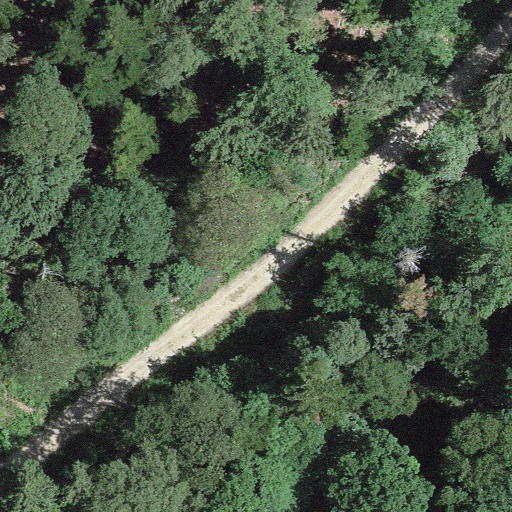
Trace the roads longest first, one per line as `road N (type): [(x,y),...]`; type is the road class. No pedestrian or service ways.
road 1 (track): [(0,408),(483,0)]
road 2 (track): [(511,380),(302,511)]
